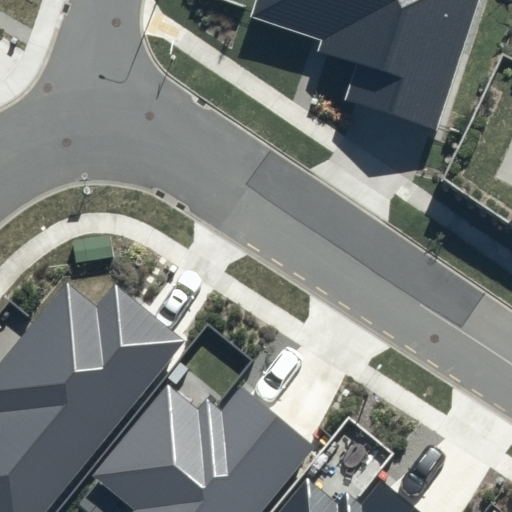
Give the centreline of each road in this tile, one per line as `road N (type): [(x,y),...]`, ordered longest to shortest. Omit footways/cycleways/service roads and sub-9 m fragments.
road 1 (residential): [(511,357),(210,155),(149,131),(98,128)]
road 2 (residential): [(98,128),(94,53),(103,0)]
